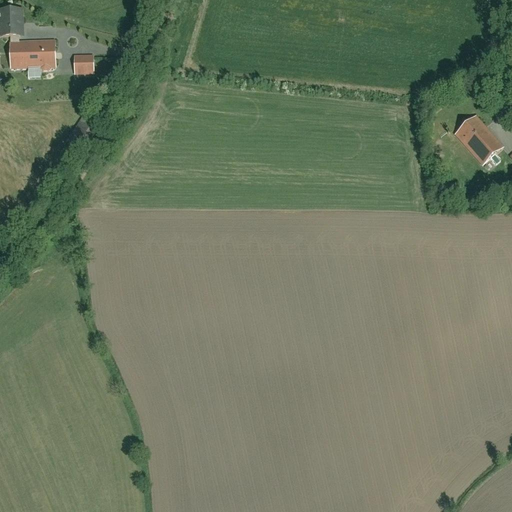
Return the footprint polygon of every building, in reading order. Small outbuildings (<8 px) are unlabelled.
[(0,40),(11,40),(11,71),(56,71),(56,46),(29,46),(29,13),(0,13),(0,40)] [(97,56),(76,56),(76,78),(101,78),(101,63),(97,63),(97,56)] [(106,101),(88,101),(88,116),(106,116),(106,101)] [(85,118),(69,139),(79,147),(87,137),(91,140),(100,129),(85,118)] [(475,119),(457,137),(487,169),(506,152),(475,119)]
